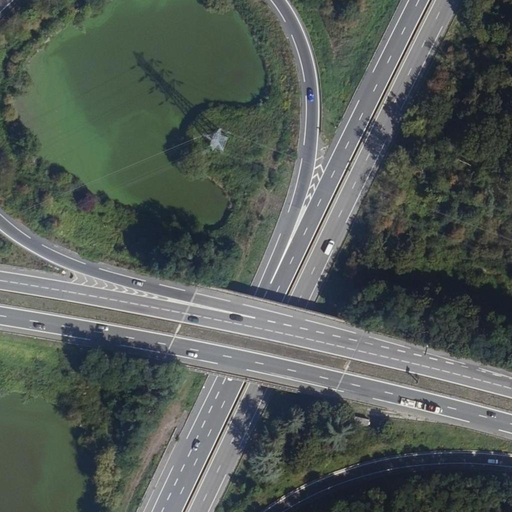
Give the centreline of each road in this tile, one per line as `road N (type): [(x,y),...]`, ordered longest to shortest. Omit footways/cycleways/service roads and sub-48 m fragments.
road 1 (motorway): [(197,511),(445,0)]
road 2 (trunk): [(0,315),(339,381),(511,425)]
road 3 (motorway): [(418,0),(276,289)]
road 4 (motorway): [(297,336),(71,264),(0,220)]
road 5 (trunk): [(297,336),(0,280)]
road 6 (motorway): [(277,0),(305,58),(310,109),(306,169),(276,289)]
road 7 (motorway): [(272,511),(326,482),(405,460),(511,460)]
road 8 (motorway): [(276,289),(171,511)]
road 9 (trunk): [(511,388),(297,336)]
